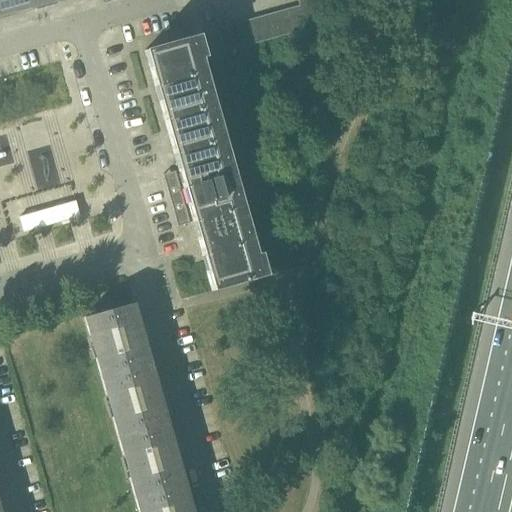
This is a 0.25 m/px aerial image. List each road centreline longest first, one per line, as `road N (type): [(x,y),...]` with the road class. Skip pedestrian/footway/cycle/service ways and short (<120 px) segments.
road 1 (residential): [(130,248),(135,220),(81,24),(0,46)]
road 2 (residential): [(209,511),(130,248)]
road 3 (residential): [(0,288),(130,248)]
road 4 (motorway): [(511,388),(483,511)]
